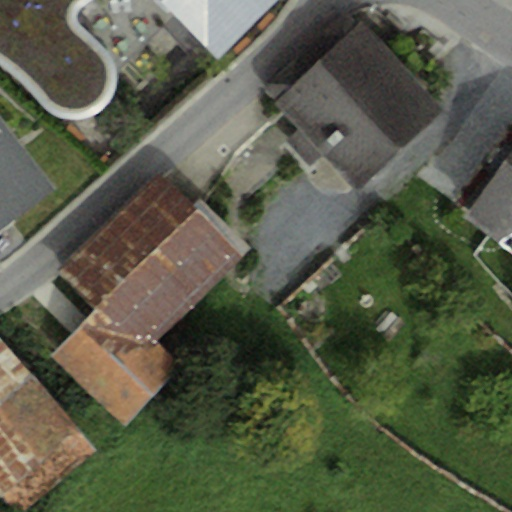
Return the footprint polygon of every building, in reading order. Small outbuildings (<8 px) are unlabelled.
[(0,0),(0,67),(15,78),(35,102),(48,117),(63,119),(74,121),(92,117),(106,108),(113,97),(117,85),(113,66),(107,58),(82,32),(77,24),(77,16),(83,7),(96,1),(96,0),(0,0)] [(279,0),(155,0),(218,61),(279,0)] [(277,103),(302,130),(286,146),(308,168),(324,152),(364,193),(446,112),(359,23),(277,103)] [(0,233),(57,189),(0,115),(0,233)] [(511,155),(465,218),(511,251),(511,155)] [(95,310),(50,355),(124,426),(188,363),(159,338),(238,260),(158,180),(61,276),(95,310)] [(25,511),(95,454),(0,342),(0,506),(4,511),(25,511)]
